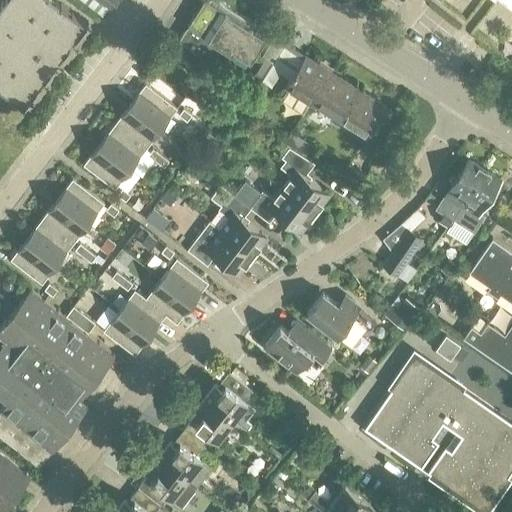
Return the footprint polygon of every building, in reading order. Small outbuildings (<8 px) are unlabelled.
[(0,88),(23,107),(36,90),(30,85),(33,81),(40,86),(50,72),(46,69),(56,56),(60,59),(71,45),(64,40),(67,36),(74,41),(87,24),(61,4),(60,6),(52,0),(15,0),(14,2),(11,0),(4,0),(0,5),(0,13),(0,14),(0,88)] [(82,0),(103,16),(115,0),(82,0)] [(217,0),(219,1),(214,6),(205,0),(203,4),(202,3),(193,16),(194,17),(179,42),(210,65),(211,64),(207,62),(217,46),(234,57),(236,54),(251,63),(257,53),(260,52),(260,49),(266,38),(251,29),(257,21),(256,20),(253,23),(228,8),(226,6),(223,4),(221,2),(219,0),(217,0)] [(511,0),(448,0),(511,48),(511,47),(511,0)] [(346,81),(305,56),(286,44),(262,82),(271,87),(280,74),(289,80),(285,87),(326,112),(346,81)] [(208,74),(194,92),(205,100),(218,82),(208,74)] [(346,81),(326,112),(367,138),(381,116),(388,120),(393,112),(386,108),(387,107),(346,81)] [(146,84),(131,105),(162,129),(177,109),(146,84)] [(115,125),(146,149),(162,129),(131,105),(115,125)] [(187,122),(192,116),(184,109),(179,116),(187,122)] [(132,169),(146,150),(146,149),(115,125),(99,145),(131,170),(132,169)] [(295,148),(301,137),(293,132),(287,143),(295,148)] [(131,170),(99,145),(84,165),(116,190),(131,170)] [(291,176),(282,187),(316,213),(330,195),(306,176),(315,164),(289,148),(282,158),(286,161),(280,168),(291,176)] [(153,149),(151,153),(148,156),(154,160),(164,168),(169,162),(153,149)] [(461,207),(485,169),(469,159),(439,208),(446,213),(454,218),(461,207)] [(358,169),(350,182),(358,187),(359,187),(367,174),(366,174),(358,169)] [(461,207),(477,217),(500,179),(485,169),(461,207)] [(57,200),(89,224),(105,204),(73,180),(57,200)] [(229,218),(220,230),(254,256),(268,237),(244,219),(251,209),(238,199),(220,185),(209,198),(221,207),(218,211),(229,218)] [(238,199),(251,209),(270,224),(277,214),(302,232),(316,213),(282,187),(273,199),(263,191),(258,198),(246,189),(238,199)] [(123,189),(118,196),(126,202),(131,196),(123,189)] [(74,244),(89,224),(57,200),(42,220),(74,244)] [(119,211),(111,204),(106,211),(114,217),(119,211)] [(457,233),(463,223),(454,218),(446,213),(440,222),(457,233)] [(58,264),(74,244),(42,220),(26,240),(58,264)] [(209,222),(195,241),(188,251),(208,266),(215,256),(239,275),(254,256),(220,230),(209,222)] [(392,253),(407,263),(423,240),(401,225),(383,241),(391,252),(392,253)] [(511,251),(493,239),(469,273),(470,274),(490,287),(487,291),(498,298),(501,295),(511,302),(511,324),(505,335),(488,323),(481,333),(472,326),(464,337),(463,338),(511,372),(511,251)] [(42,285),(58,264),(26,240),(11,260),(42,285)] [(96,257),(80,244),(75,251),(91,263),(96,257)] [(170,259),(174,253),(166,246),(161,253),(170,259)] [(392,253),(391,252),(381,267),(397,277),(407,263),(392,253)] [(177,259),(161,279),(193,304),(209,283),(177,259)] [(117,272),(112,278),(128,291),(133,284),(117,272)] [(146,299),(166,316),(177,324),(193,304),(161,279),(146,299)] [(50,284),(45,291),(53,297),(58,291),(50,284)] [(30,289),(0,328),(0,337),(80,399),(115,355),(30,289)] [(135,290),(120,311),(151,335),(166,316),(146,299),(135,290)] [(307,313),(338,337),(348,345),(363,325),(369,330),(377,320),(352,301),(344,310),(323,293),(307,313)] [(386,315),(408,330),(423,308),(408,298),(402,307),(399,312),(391,307),(386,315)] [(74,307),(66,317),(89,333),(96,324),(74,307)] [(135,356),(151,335),(120,311),(104,331),(135,356)] [(308,329),(299,340),(280,326),(263,347),(297,373),(307,361),(317,368),(332,349),(308,329)] [(436,350),(451,360),(461,345),(447,335),(436,350)] [(0,396),(8,402),(0,412),(0,411),(0,436),(40,468),(52,452),(88,406),(80,399),(0,337),(0,338),(4,342),(0,348),(0,396)] [(511,472),(511,422),(415,355),(365,428),(422,468),(440,442),(433,438),(443,423),(462,436),(452,451),(446,447),(428,472),(485,511),(511,472)] [(205,400),(233,422),(248,403),(241,398),(249,388),(229,372),(221,382),(225,385),(222,390),(216,385),(205,400)] [(218,441),(233,422),(205,400),(193,414),(199,419),(196,424),(192,420),(184,430),(206,448),(204,446),(211,436),(218,441)] [(198,457),(206,448),(184,430),(176,440),(180,443),(176,448),(170,443),(159,458),(188,480),(197,488),(212,468),(198,457)] [(0,508),(4,511),(3,511),(4,511),(22,490),(10,480),(18,471),(0,456),(0,508)] [(172,499),(188,480),(159,458),(148,472),(154,477),(150,481),(146,478),(138,488),(160,506),(168,496),(172,499)] [(331,503),(341,511),(372,511),(375,509),(335,477),(328,486),(338,494),(331,503)] [(155,511),(160,506),(138,488),(131,498),(135,501),(131,506),(125,501),(116,511),(155,511)] [(341,511),(331,503),(315,491),(308,501),(322,511),(341,511)]
